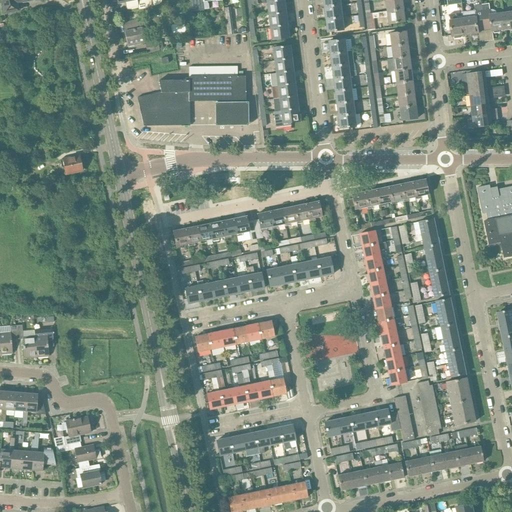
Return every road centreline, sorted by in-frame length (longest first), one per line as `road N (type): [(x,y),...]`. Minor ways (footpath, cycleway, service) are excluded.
road 1 (tertiary): [(189,511),(118,172)]
road 2 (residential): [(127,492),(104,403),(67,404),(48,377),(0,371)]
road 3 (residential): [(118,172),(195,160),(325,158)]
road 4 (residential): [(307,410),(376,395),(352,286)]
road 5 (residential): [(509,475),(473,298)]
road 6 (tertiary): [(118,172),(82,0)]
road 7 (residential): [(169,222),(330,189)]
road 8 (residential): [(325,158),(304,0)]
road 9 (residential): [(367,505),(509,475)]
road 10 (residential): [(473,298),(445,160)]
road 11 (residential): [(127,492),(0,500)]
road 12 (residential): [(325,158),(445,160)]
